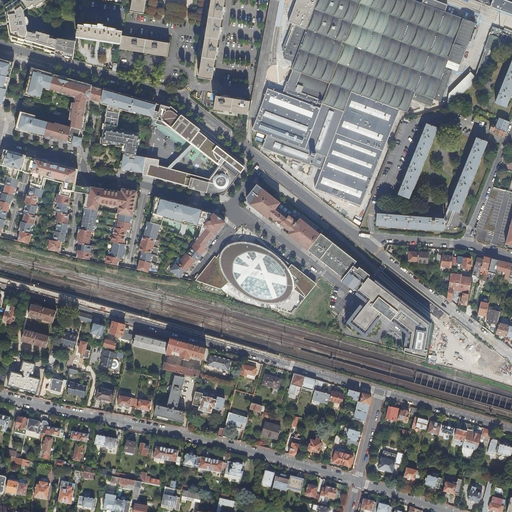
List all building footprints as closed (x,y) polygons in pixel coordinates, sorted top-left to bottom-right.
[(24,10),(33,4),(35,7),(44,0),(43,0),(12,0),(5,5),(10,11),(9,12),(10,24),(12,34),(14,35),(11,42),(12,42),(27,47),(28,45),(44,50),(44,52),(49,53),(55,55),(57,39),(50,37),(50,35),(37,31),(36,33),(28,31),(24,10)] [(131,0),(130,11),(144,13),(145,0),(131,0)] [(211,0),(199,77),(212,80),(214,72),(217,54),(220,31),(223,11),(225,0),(211,0)] [(270,0),(249,116),(252,117),(254,117),(264,61),(266,61),(268,61),(279,1),(277,0),(276,0),(270,0)] [(267,134),(263,147),(321,169),(315,188),(361,205),(363,201),(400,108),(407,111),(412,98),(431,105),(434,98),(440,101),(452,71),(449,70),(450,68),(445,66),(447,61),(459,65),(475,23),(444,12),(447,5),(434,0),(296,0),(289,22),(293,23),(283,50),(287,51),(285,58),(295,62),(293,69),(294,69),(292,73),(290,80),(289,82),(288,81),(283,94),(268,88),(253,129),(267,134)] [(511,0),(473,0),(511,14),(511,0)] [(78,24),(76,37),(81,37),(96,40),(100,40),(101,40),(119,43),(120,43),(122,35),(122,31),(102,28),(103,26),(104,24),(98,23),(98,26),(99,26),(99,27),(78,24)] [(475,76),(479,78),(483,74),(484,72),(488,66),(490,64),(491,62),(494,55),(497,50),(503,33),(511,36),(511,30),(505,28),(504,30),(492,26),(490,34),(475,76)] [(122,35),(120,43),(120,46),(120,49),(167,57),(170,43),(122,35)] [(76,41),(58,38),(57,39),(55,55),(62,57),(67,58),(67,56),(73,58),(76,41)] [(0,106),(1,107),(8,81),(10,72),(13,62),(3,59),(0,58),(0,106)] [(511,60),(495,102),(506,106),(511,90),(511,60)] [(450,68),(457,71),(459,65),(447,61),(445,66),(450,68)] [(25,132),(27,132),(37,135),(40,136),(44,137),(55,140),(67,143),(67,142),(71,143),(71,144),(80,147),(82,137),(79,137),(81,130),(84,130),(90,99),(101,102),(101,103),(107,105),(102,137),(101,142),(125,146),(121,169),(131,171),(143,173),(145,157),(135,156),(139,134),(138,134),(138,133),(133,132),(133,130),(125,129),(124,130),(116,129),(120,109),(132,112),(133,111),(153,117),(156,104),(156,103),(104,88),(103,90),(94,87),(92,86),(92,85),(62,76),(32,67),(29,81),(25,94),(40,98),(43,87),(76,97),(75,103),(73,102),(70,120),(72,120),(71,127),(60,124),(60,125),(34,118),(35,115),(20,111),(19,118),(15,129),(25,132)] [(470,71),(440,101),(447,106),(466,91),(473,85),(475,83),(477,80),(479,78),(475,76),(470,71)] [(214,109),(248,115),(250,101),(236,99),(230,98),(216,96),(214,109)] [(153,117),(152,118),(156,119),(155,123),(167,127),(185,140),(186,139),(220,165),(209,179),(158,166),(159,159),(145,157),(143,173),(143,174),(195,188),(199,189),(212,193),(217,193),(220,193),(223,192),(225,190),(227,188),(229,185),(230,183),(230,181),(230,179),(229,177),(228,175),(227,173),(226,173),(228,170),(235,176),(239,172),(240,173),(244,168),(243,167),(244,165),(200,130),(200,129),(173,108),(161,104),(161,105),(156,104),(153,117)] [(494,122),(492,121),(490,130),(503,136),(509,121),(499,117),(497,121),(496,120),(495,123),(497,123),(495,127),(492,127),(494,122)] [(398,193),(409,197),(437,127),(427,123),(398,193)] [(258,133),(255,140),(263,143),(265,136),(258,133)] [(477,137),(448,207),(455,210),(458,211),(459,211),(487,141),(477,137)] [(0,164),(8,167),(6,176),(17,179),(19,170),(21,170),(22,169),(23,169),(31,172),(31,173),(34,174),(30,186),(43,190),(46,177),(63,181),(59,194),(70,197),(71,191),(78,192),(80,192),(86,193),(85,195),(87,195),(85,203),(84,203),(83,207),(85,208),(97,210),(98,210),(99,203),(101,204),(116,207),(116,206),(119,206),(118,208),(120,208),(119,214),(123,214),(132,216),(133,216),(137,191),(122,188),(121,191),(104,188),(87,186),(82,185),(75,184),(76,177),(77,169),(69,167),(59,164),(58,165),(56,164),(54,163),(38,158),(35,158),(35,159),(25,156),(25,155),(19,153),(8,151),(4,149),(0,163),(0,164)] [(230,183),(235,176),(228,170),(226,173),(227,173),(228,175),(229,177),(230,179),(230,181),(230,183)] [(4,183),(3,184),(16,187),(18,179),(17,179),(6,176),(4,183)] [(3,185),(1,192),(13,195),(14,196),(16,187),(3,184),(3,185)] [(258,185),(257,184),(246,197),(247,203),(275,225),(276,224),(280,227),(279,228),(307,250),(321,233),(323,230),(302,214),(299,219),(293,215),(291,217),(289,215),(286,218),(275,209),(280,202),(258,185)] [(43,190),(30,186),(28,194),(40,197),(41,197),(43,190)] [(1,192),(0,194),(0,200),(10,203),(11,203),(13,195),(1,192)] [(59,194),(57,193),(56,202),(69,204),(70,197),(59,194)] [(28,194),(27,194),(24,203),(26,203),(37,206),(40,197),(28,194)] [(167,200),(156,197),(152,213),(153,213),(150,222),(160,225),(161,225),(163,218),(197,228),(194,240),(196,242),(205,248),(210,241),(220,229),(225,222),(213,212),(189,206),(167,200)] [(0,209),(7,211),(8,211),(10,203),(0,200),(0,209)] [(69,204),(56,202),(54,212),(56,212),(67,214),(69,204)] [(37,206),(26,203),(23,212),(25,212),(36,215),(39,206),(37,206)] [(455,210),(448,207),(444,218),(443,225),(449,225),(455,210)] [(97,210),(85,208),(83,215),(96,217),(97,210)] [(25,212),(22,221),(34,225),(35,225),(37,216),(36,215),(25,212)] [(67,214),(56,212),(54,221),(56,221),(67,223),(69,214),(67,214)] [(444,218),(377,213),(376,224),(443,229),(443,225),(444,218)] [(123,214),(119,214),(118,221),(131,223),(132,219),(132,216),(123,214)] [(96,217),(83,215),(82,222),(95,224),(96,217)] [(21,221),(18,230),(20,231),(31,234),(34,225),(22,221),(21,221)] [(67,223),(56,221),(54,231),(66,233),(67,233),(69,224),(67,223)] [(131,223),(118,221),(117,228),(127,230),(130,230),(130,226),(131,223)] [(95,224),(82,222),(81,229),(92,231),(94,231),(95,224)] [(146,229),(158,232),(160,225),(150,222),(148,222),(147,225),(146,229)] [(117,228),(114,227),(112,234),(125,237),(126,233),(127,230),(117,228)] [(81,229),(79,229),(77,236),(90,238),(92,231),(81,229)] [(145,232),(144,236),(155,239),(156,239),(158,232),(146,229),(145,232)] [(18,237),(17,240),(26,242),(28,243),(31,234),(20,231),(18,237)] [(54,231),(53,231),(51,240),(61,242),(64,242),(66,233),(54,231)] [(357,291),(355,293),(366,301),(362,305),(361,304),(347,322),(348,323),(354,327),(365,336),(382,314),(407,333),(403,352),(416,355),(425,358),(426,351),(429,336),(431,323),(375,279),(373,281),(368,277),(369,275),(359,267),(357,269),(353,265),(356,261),(351,257),(343,251),(321,233),(307,250),(316,257),(326,264),(343,278),(341,280),(353,290),(354,289),(357,291)] [(125,240),(125,237),(112,234),(111,241),(113,242),(124,244),(125,240)] [(90,238),(77,236),(76,243),(79,243),(89,245),(90,238)] [(142,240),(141,243),(153,246),(155,239),(144,236),(143,236),(142,240)] [(51,240),(50,240),(48,249),(59,251),(61,242),(51,240)] [(124,244),(113,242),(112,249),(125,252),(126,249),(126,244),(124,244)] [(204,252),(206,249),(205,248),(196,242),(192,248),(201,255),(204,252)] [(89,245),(79,243),(78,250),(91,253),(92,245),(89,245)] [(140,247),(139,250),(142,251),(151,254),(153,246),(141,243),(140,247)] [(227,247),(222,252),(220,255),(220,264),(222,272),(229,282),(237,290),(249,298),(263,303),(274,304),(283,302),(289,298),(292,292),(293,289),(293,279),(289,269),(282,262),(274,255),(266,250),(259,246),(252,244),(242,243),(237,243),(235,244),(234,244),(227,247)] [(199,258),(201,255),(192,248),(187,254),(196,260),(197,261),(199,258)] [(125,252),(112,249),(111,256),(119,258),(124,259),(124,255),(125,252)] [(91,253),(78,250),(77,254),(77,257),(78,258),(89,260),(91,253)] [(141,256),(140,259),(151,262),(153,254),(151,254),(142,251),(141,256)] [(418,252),(409,251),(408,260),(418,261),(419,252),(418,252)] [(428,253),(419,252),(418,261),(427,262),(428,253)] [(193,264),(196,260),(187,254),(186,253),(182,259),(191,266),(193,264)] [(197,281),(220,289),(221,288),(225,292),(238,300),(249,304),(259,307),(275,308),(292,315),(317,284),(313,282),(291,266),(289,269),(293,279),(293,289),(292,292),(289,298),(283,302),(274,304),(263,303),(249,298),(237,290),(229,282),(222,272),(220,264),(220,255),(218,259),(215,257),(197,281)] [(445,266),(451,267),(453,257),(442,255),(441,261),(440,267),(445,268),(445,266)] [(111,256),(107,256),(105,263),(118,265),(119,262),(119,258),(111,256)] [(483,274),(482,280),(486,281),(491,258),(488,257),(484,256),(483,259),(481,267),(480,272),(483,272),(484,267),(487,268),(487,270),(486,270),(485,272),(483,274)] [(471,259),(463,258),(462,267),(465,268),(465,270),(468,271),(468,268),(470,269),(471,263),(472,263),(472,262),(471,262),(471,259)] [(474,265),(473,269),(476,270),(475,275),(479,276),(480,272),(481,267),(483,259),(478,258),(478,260),(477,259),(475,265),(474,265)] [(139,263),(137,269),(142,271),(148,272),(151,262),(140,259),(139,263)] [(188,270),(191,266),(182,259),(177,265),(184,271),(187,272),(188,270)] [(499,260),(496,270),(506,272),(504,278),(508,279),(511,263),(505,261),(499,260)] [(176,264),(170,271),(179,278),(181,278),(182,275),(183,273),(184,271),(177,265),(176,264)] [(467,304),(472,278),(466,277),(461,276),(461,274),(450,273),(450,276),(449,284),(447,299),(452,303),(453,302),(453,299),(452,299),(454,291),(463,292),(462,297),(460,297),(460,300),(459,299),(458,304),(459,305),(461,305),(461,304),(467,305),(467,304)] [(485,316),(488,304),(481,302),(478,314),(485,316)] [(56,311),(31,304),(28,315),(53,322),(56,311)] [(8,305),(1,326),(6,327),(8,322),(13,324),(18,308),(12,307),(12,306),(8,305)] [(486,322),(497,324),(500,312),(489,309),(486,322)] [(86,314),(79,312),(77,319),(84,321),(86,314)] [(86,314),(84,321),(92,323),(93,316),(86,314)] [(128,334),(129,331),(124,330),(124,327),(125,325),(116,322),(113,322),(110,333),(122,336),(121,338),(131,341),(132,335),(128,334)] [(105,326),(93,323),(91,333),(102,336),(105,326)] [(496,334),(506,336),(509,326),(499,323),(496,334)] [(49,336),(24,329),(21,340),(46,347),(49,336)] [(77,336),(63,332),(59,347),(66,349),(67,347),(74,348),(75,344),(74,344),(75,342),(76,342),(77,336)] [(166,353),(169,343),(136,335),(133,345),(166,353)] [(170,338),(169,343),(166,353),(164,360),(162,369),(181,373),(182,366),(183,362),(188,343),(179,340),(170,338)] [(116,343),(105,339),(103,346),(115,349),(116,343)] [(191,355),(203,359),(206,348),(197,345),(188,343),(183,362),(184,363),(185,362),(186,359),(189,360),(190,356),(191,355)] [(103,350),(102,356),(103,357),(102,361),(101,366),(111,368),(112,363),(113,359),(116,360),(117,356),(114,355),(115,353),(103,350)] [(231,361),(210,355),(207,365),(228,371),(231,361)] [(36,363),(24,360),(21,369),(24,370),(23,374),(12,371),(8,384),(37,392),(40,379),(29,375),(30,372),(33,373),(36,363)] [(68,360),(66,367),(74,369),(76,362),(68,360)] [(181,373),(197,377),(199,377),(200,373),(200,371),(182,366),(181,373)] [(257,370),(248,368),(245,377),(255,380),(257,370)] [(294,373),(288,394),(294,395),(297,386),(302,387),(305,376),(296,374),(294,373)] [(281,379),(265,374),(263,384),(278,388),(281,379)] [(167,407),(157,405),(154,414),(183,422),(185,412),(177,410),(185,378),(175,375),(172,386),(170,385),(167,389),(171,391),(167,407)] [(313,391),(313,390),(316,380),(312,378),(305,376),(302,387),(313,391)] [(67,380),(62,379),(61,380),(57,379),(49,377),(48,382),(49,383),(50,383),(48,389),(50,389),(50,391),(51,391),(50,393),(59,395),(60,394),(62,388),(62,386),(65,387),(67,380)] [(313,399),(328,403),(329,400),(331,392),(321,389),(323,382),(318,380),(315,390),(313,399)] [(67,392),(74,394),(79,395),(78,396),(84,397),(87,386),(77,383),(77,384),(70,382),(70,381),(67,392)] [(115,392),(99,388),(97,397),(96,400),(102,401),(103,399),(113,401),(115,392)] [(349,389),(347,394),(351,396),(352,397),(353,397),(353,399),(358,401),(358,398),(360,392),(349,389)] [(331,392),(329,400),(341,404),(344,394),(332,391),(331,392)] [(207,393),(203,392),(199,409),(199,410),(199,412),(200,413),(202,414),(203,413),(204,412),(204,410),(211,412),(212,407),(216,408),(215,409),(216,410),(219,411),(220,410),(221,409),(222,410),(225,399),(217,397),(217,400),(212,399),(212,398),(207,397),(207,398),(206,397),(207,394),(207,393)] [(369,395),(363,393),(360,402),(370,405),(371,398),(369,395)] [(135,399),(136,399),(132,398),(120,395),(118,405),(130,407),(133,407),(135,399)] [(150,408),(151,404),(151,401),(139,399),(139,400),(135,399),(133,407),(138,408),(137,409),(149,411),(150,408)] [(358,401),(356,409),(367,413),(369,407),(370,405),(360,402),(359,401),(358,401)] [(261,411),(263,412),(265,406),(252,402),(250,409),(257,410),(256,412),(260,413),(260,411),(261,412),(261,411)] [(399,408),(389,406),(386,418),(396,420),(399,408)] [(356,409),(354,418),(365,422),(366,417),(367,413),(356,409)] [(404,411),(400,410),(398,418),(406,421),(409,411),(404,410),(404,411)] [(226,425),(244,430),(247,418),(229,412),(226,425)] [(42,430),(42,427),(45,415),(41,414),(40,422),(35,421),(36,421),(33,420),(33,421),(29,420),(27,432),(41,436),(41,434),(42,430)] [(10,418),(0,415),(0,425),(2,426),(1,431),(6,432),(7,431),(10,432),(13,420),(10,419),(10,418)] [(52,436),(53,428),(48,427),(49,425),(47,422),(49,416),(45,415),(42,427),(45,427),(44,430),(42,430),(41,434),(52,436)] [(426,429),(428,420),(415,416),(412,428),(415,429),(416,426),(419,427),(419,428),(422,429),(422,428),(426,429)] [(15,433),(26,435),(27,432),(29,420),(27,420),(27,419),(21,418),(18,418),(15,433)] [(431,421),(428,420),(426,429),(425,431),(428,432),(439,434),(442,424),(432,421),(431,421)] [(274,425),(266,422),(262,435),(277,439),(280,427),(276,425),(274,425)] [(89,434),(92,434),(94,425),(90,424),(89,430),(90,430),(89,432),(81,430),(81,434),(79,441),(90,443),(91,438),(88,438),(89,434)] [(439,434),(439,435),(442,436),(443,432),(451,435),(451,436),(452,437),(453,435),(454,429),(455,428),(442,424),(439,434)] [(353,428),(350,427),(348,431),(348,432),(347,435),(349,435),(348,437),(351,438),(351,439),(356,441),(357,438),(358,435),(358,434),(358,432),(352,430),(353,428)] [(61,433),(61,430),(53,428),(52,436),(63,438),(63,434),(61,433)] [(483,428),(482,435),(489,437),(491,430),(483,428)] [(467,431),(460,429),(460,430),(458,429),(457,429),(457,430),(454,429),(453,435),(455,436),(455,438),(456,438),(456,440),(458,441),(457,443),(459,445),(463,446),(467,431)] [(473,433),(467,431),(463,446),(474,449),(478,434),(473,432),(473,433)] [(81,434),(73,432),(72,435),(69,435),(68,439),(79,441),(81,434)] [(410,436),(402,434),(400,442),(408,444),(410,436)] [(105,447),(107,437),(96,435),(95,445),(103,447),(102,452),(104,452),(105,447)] [(105,447),(107,447),(115,449),(117,439),(107,437),(105,447)] [(299,444),(300,440),(292,437),(291,442),(290,441),(290,442),(292,443),(289,454),(290,454),(295,456),(299,445),(299,444)] [(321,439),(316,437),(315,441),(311,439),(308,449),(309,450),(312,451),(319,452),(322,442),(320,442),(321,439)] [(46,440),(45,440),(43,452),(44,452),(43,458),(49,459),(51,451),(51,448),(53,439),(47,438),(46,440)] [(125,452),(135,454),(137,443),(127,441),(125,452)] [(511,454),(511,445),(499,442),(496,452),(511,457),(511,454)] [(77,444),(75,452),(74,460),(80,461),(80,459),(82,459),(84,448),(83,447),(83,445),(77,444)] [(150,457),(152,450),(149,449),(149,446),(146,446),(146,445),(141,444),(139,455),(150,457)] [(165,460),(167,449),(156,447),(154,458),(158,459),(158,461),(165,462),(165,460)] [(344,453),(345,450),(337,448),(336,451),(335,451),(333,461),(338,463),(340,464),(341,464),(342,464),(344,453)] [(165,460),(166,461),(176,462),(177,463),(178,457),(179,451),(167,449),(165,460)] [(17,452),(8,450),(6,456),(11,457),(21,459),(22,455),(17,454),(17,452)] [(196,463),(197,457),(193,456),(194,454),(190,453),(190,455),(186,454),(183,466),(195,468),(196,463)] [(197,457),(196,463),(200,464),(199,469),(210,471),(212,460),(209,459),(209,455),(209,454),(207,453),(206,454),(205,458),(201,457),(201,458),(197,457)] [(344,453),(342,464),(342,465),(346,466),(346,465),(351,466),(353,456),(344,453)] [(396,457),(383,453),(379,468),(392,472),(396,457)] [(35,462),(21,459),(11,457),(10,462),(26,466),(26,467),(34,469),(35,462)] [(65,462),(56,460),(55,466),(59,467),(60,467),(68,469),(69,465),(68,464),(66,464),(66,463),(66,462),(65,462)] [(222,469),(226,470),(228,463),(223,462),(212,460),(210,471),(221,473),(222,469)] [(233,463),(228,462),(228,463),(226,470),(225,474),(229,475),(228,475),(241,478),(243,472),(241,472),(243,465),(233,463)] [(209,474),(210,471),(199,469),(200,464),(196,463),(195,468),(194,471),(209,474)] [(55,466),(52,466),(51,473),(58,474),(59,467),(55,466)] [(420,479),(422,472),(417,470),(407,467),(404,476),(415,480),(415,477),(420,479)] [(270,471),(266,470),(262,485),(266,487),(266,486),(271,487),(274,474),(270,472),(270,471)] [(425,484),(439,488),(441,478),(438,477),(438,475),(438,473),(433,472),(432,473),(431,475),(428,474),(425,484)] [(139,478),(138,482),(142,482),(146,483),(147,478),(147,474),(143,473),(142,479),(139,478)] [(272,491),(285,495),(287,490),(290,477),(277,473),(272,491)] [(301,493),(304,480),(290,477),(287,490),(301,493)] [(443,490),(459,495),(463,479),(458,478),(457,482),(453,481),(453,483),(446,481),(443,490)] [(28,485),(19,483),(19,481),(16,480),(15,481),(14,480),(11,479),(9,480),(7,492),(26,496),(28,485)] [(119,487),(134,489),(134,487),(136,481),(130,480),(127,480),(121,479),(120,484),(119,487)] [(37,485),(35,498),(47,500),(50,484),(40,482),(39,485),(37,485)] [(72,505),(76,484),(63,482),(59,502),(72,505)] [(318,503),(320,495),(316,494),(318,488),(317,488),(317,486),(310,484),(310,485),(308,485),(305,495),(315,498),(314,502),(318,503)] [(476,487),(472,486),(471,489),(468,498),(479,502),(482,492),(476,490),(476,487)] [(326,489),(322,488),(320,495),(318,503),(321,503),(323,504),(324,497),(334,500),(337,490),(327,487),(326,489)] [(186,500),(200,503),(201,495),(190,492),(183,491),(182,499),(181,502),(186,503),(186,500)] [(175,508),(175,510),(180,511),(181,502),(182,499),(173,497),(174,494),(165,492),(162,507),(168,509),(168,506),(175,508)] [(117,500),(117,497),(107,494),(104,509),(114,511),(117,500)] [(390,511),(392,507),(390,506),(380,503),(382,497),(378,496),(377,503),(374,511),(390,511)] [(503,499),(493,496),(491,502),(489,509),(500,511),(499,511),(502,511),(507,497),(504,496),(503,499)] [(96,500),(80,497),(78,507),(83,508),(83,507),(94,509),(96,500)] [(486,511),(489,502),(490,499),(486,498),(485,502),(484,501),(482,510),(481,511),(486,511)] [(221,511),(223,507),(238,510),(239,503),(228,501),(220,499),(217,511),(221,511)] [(364,499),(361,509),(360,511),(374,511),(377,503),(374,503),(374,502),(364,499)] [(117,511),(129,511),(131,502),(117,500),(114,511),(117,511)] [(317,511),(312,510),(311,511),(329,511),(330,509),(329,509),(330,506),(323,504),(321,503),(320,506),(318,506),(317,511)]
